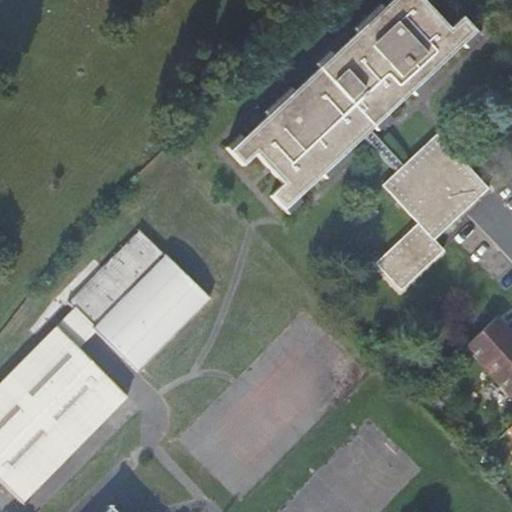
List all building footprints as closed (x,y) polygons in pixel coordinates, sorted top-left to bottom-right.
[(284,209),(360,139),(369,130),(391,110),(475,32),(461,18),(449,29),(422,0),(391,0),(230,149),(243,165),(255,153),(283,184),(271,195),(284,209)] [(402,166),(369,130),(360,139),(393,173),(402,166)] [(402,166),(393,173),(382,184),(417,223),(376,262),(401,289),(443,251),(442,250),(433,239),(487,188),(437,134),(402,166)] [(140,230),(68,302),(76,310),(0,384),(0,483),(21,504),(127,400),(80,352),(99,334),(136,370),(208,297),(140,230)] [(509,394),(511,391),(511,332),(496,316),(464,345),(509,394)]
